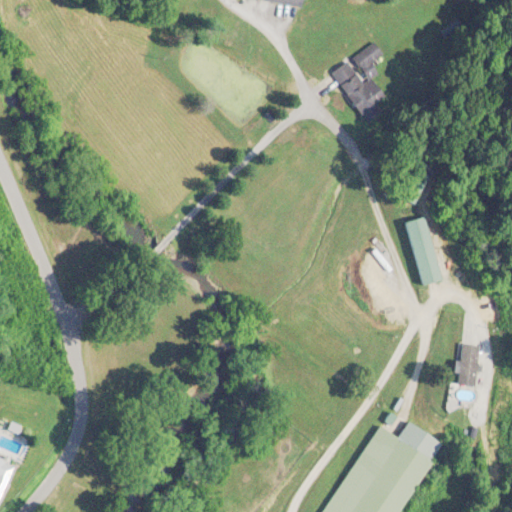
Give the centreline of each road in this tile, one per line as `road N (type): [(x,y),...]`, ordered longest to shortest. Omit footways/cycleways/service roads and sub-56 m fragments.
road 1 (residential): [(22,347),(215,174),(328,166),(349,157),(384,233),(401,312),(367,385),(320,446),(306,511)]
road 2 (residential): [(0,481),(36,407),(0,251)]
